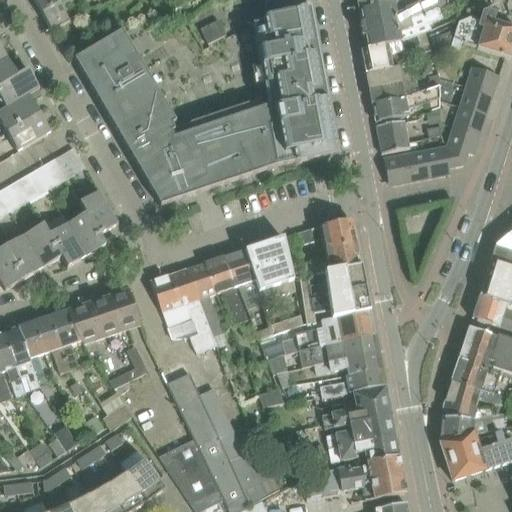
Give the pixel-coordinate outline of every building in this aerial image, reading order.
[(31,0),(51,33),(71,21),(58,0),(31,0)] [(307,0),(225,0),(226,0),(227,8),(259,2),(262,13),(309,3),(307,0)] [(357,0),(359,10),(393,4),(409,0),(357,0)] [(359,10),(363,33),(395,26),(436,8),(445,5),(443,0),(435,0),(433,1),(432,0),(428,0),(419,4),(417,0),(409,0),(393,4),(359,10)] [(395,26),(363,33),(367,52),(390,48),(425,34),(430,32),(427,25),(441,19),(436,8),(395,26)] [(122,33),(74,61),(74,62),(160,208),(196,196),(210,191),(277,168),(338,157),(310,10),(264,18),(265,21),(252,24),(267,102),(186,129),(173,134),(170,135),(166,125),(169,124),(167,118),(171,116),(122,33)] [(511,28),(494,23),(496,15),(488,12),(483,14),(481,22),(472,19),(457,25),(453,34),(449,33),(431,39),(438,59),(450,54),(459,51),(461,44),(477,49),(477,50),(504,59),(508,60),(511,49),(511,28)] [(200,31),(207,46),(225,37),(218,22),(200,31)] [(361,52),(366,74),(410,66),(406,53),(420,49),(422,54),(431,51),(425,34),(390,48),(367,52),(361,52)] [(0,88),(17,78),(7,60),(0,64),(0,88)] [(432,74),(428,63),(420,65),(423,77),(432,74)] [(415,81),(410,66),(366,74),(369,92),(402,85),(402,84),(415,81)] [(492,98),(499,78),(472,69),(465,90),(492,98)] [(17,78),(0,88),(0,99),(6,110),(28,97),(29,98),(39,91),(28,71),(17,78)] [(438,76),(429,79),(432,90),(438,88),(441,87),(438,76)] [(369,92),(372,106),(391,102),(392,104),(397,103),(397,101),(405,99),(419,95),(415,81),(402,84),(402,85),(369,92)] [(391,102),(372,106),(375,124),(408,118),(407,111),(428,105),(430,113),(438,110),(438,88),(432,90),(419,95),(405,99),(397,101),(397,103),(392,104),(391,102)] [(486,118),(492,98),(465,90),(459,110),(486,118)] [(0,113),(0,123),(7,136),(40,117),(29,98),(28,97),(6,110),(0,113)] [(486,118),(459,110),(452,130),(479,138),(486,118)] [(42,139),(47,136),(50,135),(40,117),(7,136),(17,154),(42,139)] [(381,157),(382,157),(407,152),(402,123),(376,128),(381,157)] [(439,135),(438,128),(427,130),(429,137),(439,135)] [(473,158),(479,138),(452,130),(446,149),(467,156),(473,158)] [(450,171),(445,149),(424,153),(430,181),(450,177),(449,171),(450,171)] [(446,149),(445,149),(450,171),(463,168),(467,156),(446,149)] [(63,156),(54,161),(65,180),(84,169),(73,150),(63,156)] [(409,185),(430,181),(424,153),(403,157),(409,185)] [(403,157),(383,161),(387,184),(393,188),(409,185),(403,157)] [(47,190),(65,180),(54,161),(36,172),(47,190)] [(36,172),(17,183),(30,205),(49,194),(47,190),(36,172)] [(5,189),(0,192),(0,195),(9,212),(16,208),(5,189)] [(116,224),(98,194),(80,204),(87,215),(99,237),(116,227),(118,227),(117,225),(116,224)] [(0,196),(0,217),(9,212),(0,196)] [(87,215),(67,226),(86,259),(105,248),(99,237),(87,215)] [(43,227),(61,260),(67,270),(86,259),(67,226),(61,216),(43,227)] [(293,259),(325,251),(356,245),(352,223),(319,229),(287,238),(293,259)] [(42,270),(61,260),(43,227),(24,238),(42,270)] [(511,233),(495,248),(511,253),(511,233)] [(42,270),(24,238),(6,248),(25,281),(42,270)] [(283,240),(264,246),(244,253),(262,302),(295,293),(283,240)] [(356,245),(325,251),(327,262),(305,267),(307,277),(324,274),(361,268),(356,245)] [(6,248),(0,251),(0,284),(4,292),(5,292),(25,281),(6,248)] [(511,253),(495,248),(490,263),(511,270),(511,253)] [(244,253),(225,259),(238,290),(239,290),(247,312),(263,306),(262,302),(244,253)] [(225,259),(204,266),(216,297),(222,295),(234,326),(247,322),(235,291),(238,290),(225,259)] [(511,270),(490,263),(479,296),(511,307),(511,270)] [(204,266),(186,272),(189,280),(191,279),(194,285),(192,286),(206,325),(213,340),(223,337),(209,300),(216,297),(204,266)] [(303,301),(365,291),(361,268),(324,274),(326,284),(309,287),(307,277),(299,278),(303,301)] [(186,272),(169,278),(186,323),(190,321),(197,337),(189,340),(195,356),(216,348),(213,340),(206,325),(192,286),(194,285),(191,279),(189,280),(186,272)] [(169,329),(186,323),(169,278),(150,285),(162,315),(163,314),(169,329)] [(365,291),(303,301),(307,325),(316,323),(315,313),(330,311),(332,320),(370,314),(367,299),(365,291)] [(127,292),(126,292),(65,313),(71,328),(83,347),(140,328),(127,292)] [(511,307),(479,296),(472,320),(511,332),(511,307)] [(65,313),(49,319),(70,373),(81,369),(74,350),(83,347),(71,328),(65,313)] [(294,342),(283,344),(286,358),(296,356),(375,339),(370,314),(332,320),(319,322),(321,331),(308,334),(292,337),(294,342)] [(70,373),(49,319),(33,324),(45,356),(52,353),(61,377),(70,373)] [(33,324),(18,329),(39,390),(40,392),(47,402),(56,396),(49,386),(39,358),(45,356),(33,324)] [(259,344),(272,339),(274,338),(271,328),(255,334),(259,344)] [(18,329),(3,334),(16,371),(17,371),(21,382),(27,381),(31,393),(39,390),(18,329)] [(496,339),(468,330),(463,345),(458,362),(472,366),(471,371),(484,375),(486,370),(499,374),(511,378),(511,341),(497,336),(496,339)] [(3,334),(0,335),(0,372),(1,376),(2,376),(7,374),(17,400),(26,397),(21,382),(17,371),(16,371),(3,334)] [(267,363),(279,360),(272,339),(259,344),(267,363)] [(315,368),(378,355),(375,339),(296,356),(299,371),(315,368)] [(134,371),(138,379),(147,374),(135,349),(125,354),(134,371)] [(378,355),(315,368),(317,377),(345,371),(346,378),(381,372),(378,355)] [(272,376),(276,375),(287,373),(284,359),(279,360),(267,363),(272,376)] [(472,366),(458,362),(450,386),(478,395),(478,394),(491,398),(494,387),(499,374),(486,370),(484,375),(471,371),(472,366)] [(138,379),(134,371),(122,376),(126,385),(138,379)] [(0,372),(0,399),(2,405),(11,402),(2,376),(1,376),(0,372)] [(381,372),(346,378),(345,378),(346,384),(319,389),(320,396),(321,401),(352,396),(384,389),(381,372)] [(282,390),(290,389),(287,373),(276,375),(282,390)] [(126,385),(122,376),(110,382),(115,391),(126,385)] [(189,376),(167,386),(192,441),(227,511),(246,511),(263,504),(282,494),(262,451),(244,459),(230,466),(199,397),(189,376)] [(77,384),(70,389),(76,398),(83,393),(77,384)] [(478,395),(450,386),(444,405),(461,410),(473,412),(476,404),(497,410),(500,400),(491,398),(478,394),(478,395)] [(264,414),(284,406),(277,389),(257,397),(264,414)] [(345,414),(321,418),(325,433),(349,429),(359,427),(359,425),(390,420),(388,410),(390,407),(389,403),(386,401),(384,389),(352,396),(353,404),(344,406),(345,414)] [(230,466),(244,459),(213,391),(199,397),(230,466)] [(443,408),(441,422),(471,423),(490,421),(497,420),(496,413),(491,411),(473,412),(461,410),(444,405),(443,408)] [(126,408),(110,418),(117,429),(132,420),(133,419),(128,412),(126,408)] [(359,427),(349,429),(350,436),(327,440),(329,453),(394,440),(392,431),(394,428),(393,424),(391,422),(390,420),(359,425),(359,427)] [(471,423),(441,422),(439,444),(470,438),(471,440),(477,439),(504,432),(502,421),(491,423),(490,421),(471,423)] [(66,430),(54,437),(57,442),(66,455),(77,447),(66,430)] [(470,438),(439,444),(447,469),(452,483),(484,472),(484,473),(511,463),(511,444),(508,434),(500,435),(478,442),(477,439),(471,440),(470,438)] [(123,446),(117,436),(105,444),(112,454),(123,446)] [(394,440),(329,453),(331,466),(356,461),(355,457),(365,455),(367,467),(398,461),(397,456),(399,454),(398,449),(395,447),(394,440)] [(157,458),(168,474),(192,511),(227,511),(192,441),(157,458)] [(57,460),(66,455),(57,442),(49,447),(57,460)] [(30,453),(33,459),(40,470),(53,463),(41,445),(30,453)] [(302,453),(303,455),(306,462),(324,454),(320,445),(302,453)] [(284,462),(303,455),(302,453),(300,446),(281,453),(284,462)] [(100,447),(88,455),(94,465),(106,458),(100,447)] [(17,461),(21,467),(33,459),(30,453),(29,452),(17,461)] [(82,473),(94,465),(88,455),(76,463),(82,473)] [(13,456),(6,461),(14,472),(21,467),(17,461),(13,456)] [(0,475),(10,474),(2,464),(0,461),(0,475)] [(312,477),(301,483),(305,504),(364,491),(367,504),(405,495),(403,484),(405,482),(404,477),(401,476),(398,461),(367,467),(367,470),(350,473),(349,470),(338,472),(312,477)] [(118,464),(146,505),(165,491),(144,462),(126,475),(126,474),(126,475),(118,464)] [(144,506),(146,505),(118,464),(100,475),(107,486),(121,511),(134,511),(144,506)] [(65,470),(53,477),(58,485),(71,480),(65,470)] [(44,491),(58,485),(53,477),(46,482),(41,482),(44,491)] [(31,484),(17,485),(18,497),(32,496),(31,484)] [(5,499),(18,497),(17,485),(4,487),(5,499)] [(121,511),(107,486),(88,497),(87,497),(95,511),(121,511)] [(95,511),(87,497),(69,507),(68,506),(68,507),(70,511),(95,511)]
